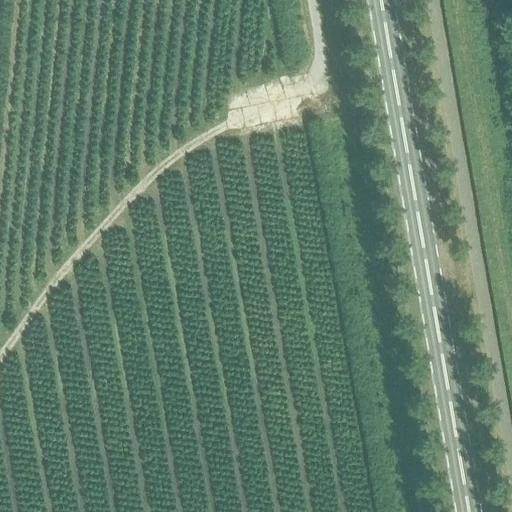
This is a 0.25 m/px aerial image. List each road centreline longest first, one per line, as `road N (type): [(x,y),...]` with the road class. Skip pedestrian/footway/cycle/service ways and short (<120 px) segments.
road 1 (secondary): [(383,0),(468,511)]
road 2 (track): [(224,125),(136,195),(0,355)]
